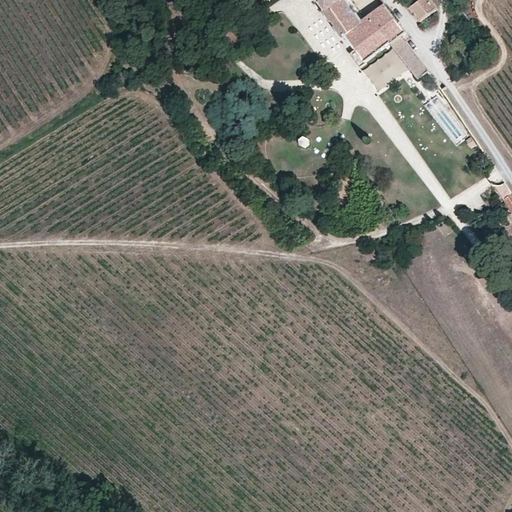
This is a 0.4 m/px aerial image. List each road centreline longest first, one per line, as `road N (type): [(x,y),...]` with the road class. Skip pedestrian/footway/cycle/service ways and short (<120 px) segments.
road 1 (track): [(294,0),(474,240),(488,305),(511,334)]
road 2 (track): [(0,246),(109,242),(298,253)]
road 3 (track): [(298,253),(433,215),(511,176)]
